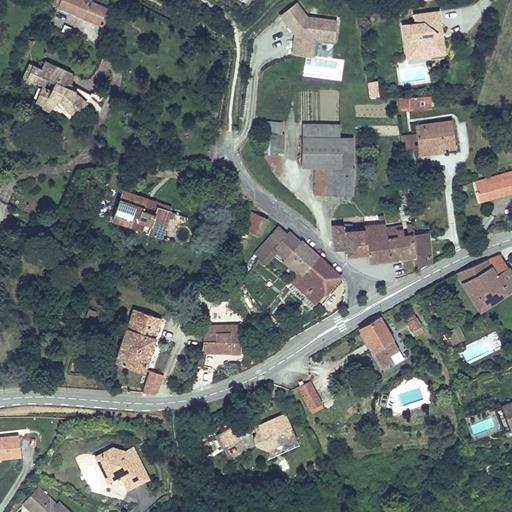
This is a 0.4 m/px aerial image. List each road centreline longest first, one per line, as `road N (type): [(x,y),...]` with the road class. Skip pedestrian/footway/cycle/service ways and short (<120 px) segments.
road 1 (tertiary): [(0,399),(198,397),(266,370),(378,301)]
road 2 (unclassified): [(378,301),(236,176),(226,135)]
road 3 (track): [(226,135),(239,44),(280,0)]
road 4 (tertiary): [(378,301),(511,240)]
